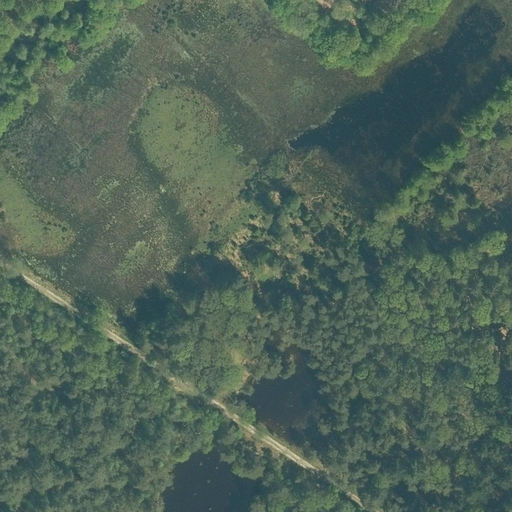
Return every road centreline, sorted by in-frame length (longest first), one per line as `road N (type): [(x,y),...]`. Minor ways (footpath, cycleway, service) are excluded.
road 1 (track): [(132,349),(374,511)]
road 2 (track): [(109,511),(132,431),(123,378),(132,349)]
road 3 (track): [(132,349),(0,261)]
